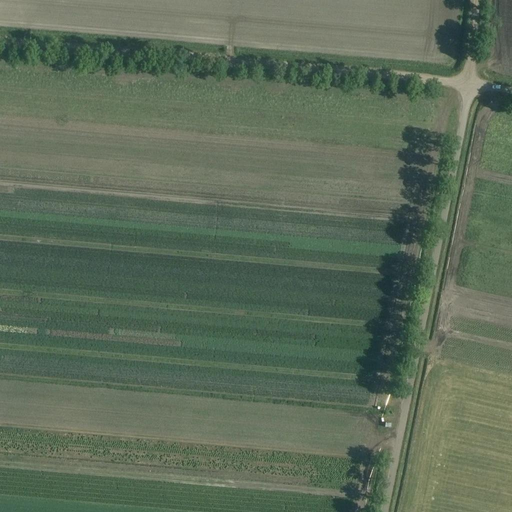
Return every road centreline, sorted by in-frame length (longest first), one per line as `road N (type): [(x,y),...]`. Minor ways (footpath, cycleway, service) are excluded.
road 1 (track): [(0,41),(469,83),(474,0)]
road 2 (unclassified): [(383,511),(469,83),(511,91)]
